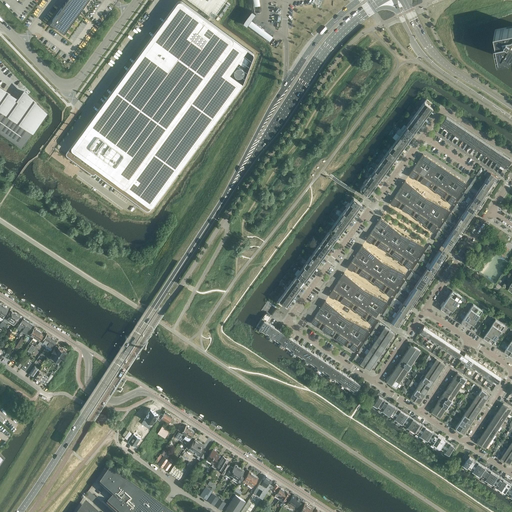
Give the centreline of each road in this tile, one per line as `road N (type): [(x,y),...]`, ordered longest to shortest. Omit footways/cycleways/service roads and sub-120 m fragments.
road 1 (secondary): [(19,511),(239,172)]
road 2 (unclassified): [(375,383),(290,322),(442,107)]
road 3 (tertiary): [(330,511),(152,395),(111,401),(89,384),(86,351)]
road 4 (secondary): [(239,172),(329,44),(383,0)]
road 5 (secondary): [(359,0),(305,55),(239,172)]
road 6 (unclassified): [(0,22),(70,87),(138,0)]
road 7 (secondary): [(393,0),(432,64),(511,118)]
road 8 (secondary): [(511,108),(435,55),(406,0)]
